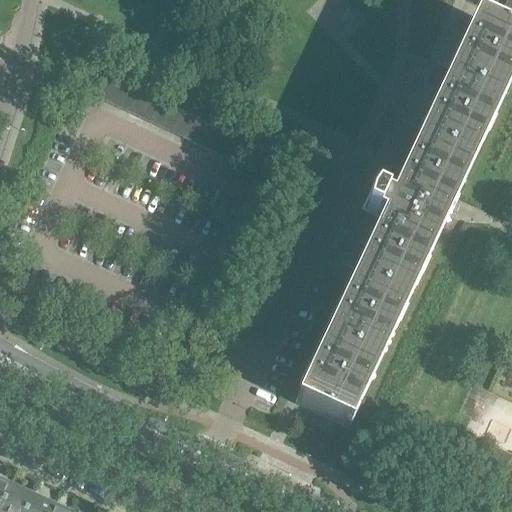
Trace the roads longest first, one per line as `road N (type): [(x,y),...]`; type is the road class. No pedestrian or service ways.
road 1 (residential): [(262,355),(190,321),(246,191)]
road 2 (tertiary): [(209,458),(27,372)]
road 3 (residential): [(262,355),(339,183)]
road 4 (residential): [(0,440),(150,511)]
road 5 (unclassified): [(339,183),(339,156),(280,132),(246,191)]
road 6 (tertiary): [(322,511),(209,458)]
